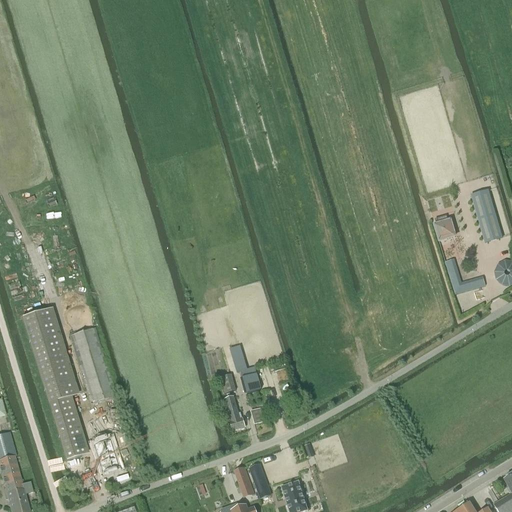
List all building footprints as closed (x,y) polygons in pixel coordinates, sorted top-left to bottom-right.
[(501,238),(488,192),(470,197),(484,243),(501,238)] [(439,243),(455,238),(450,222),(448,223),(446,217),(434,221),(436,227),(434,227),(439,243)] [(483,281),(459,288),(451,261),(445,263),(454,296),(485,287),(483,281)] [(63,400),(71,398),(44,312),(21,319),(65,463),(81,458),(63,400)] [(94,329),(68,337),(90,406),(105,401),(113,399),(115,398),(94,329)] [(240,373),(247,395),(261,390),(254,368),(245,371),(244,368),(245,368),(239,348),(230,351),(236,371),(238,370),(239,374),(240,373)] [(235,392),(231,376),(219,379),(224,395),(235,392)] [(238,414),(233,398),(224,401),(231,423),(230,423),(231,425),(229,426),(230,431),(232,430),(233,432),(245,428),(240,413),(238,414)] [(266,408),(261,410),(250,412),(254,426),(270,421),(266,408)] [(0,436),(0,475),(8,503),(7,505),(7,508),(9,509),(10,511),(28,511),(24,496),(32,493),(29,484),(21,486),(14,458),(15,458),(9,434),(0,436)] [(107,442),(92,447),(91,447),(99,474),(100,474),(116,469),(107,442)] [(234,473),(243,498),(253,495),(243,469),(234,473)] [(511,511),(511,475),(503,481),(508,489),(507,491),(509,494),(511,494),(511,495),(498,503),(493,506),(496,511),(511,511)] [(263,477),(253,481),(260,500),(270,496),(263,477)] [(282,488),(281,488),(281,489),(288,511),(304,511),(306,511),(307,511),(307,510),(298,484),(298,483),(297,483),(282,488)]
